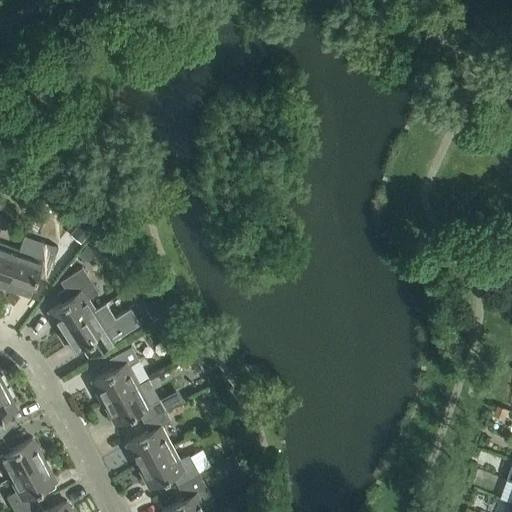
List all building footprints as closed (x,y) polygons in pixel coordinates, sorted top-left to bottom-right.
[(0,180),(0,181),(0,192),(9,195),(12,184),(0,180)] [(84,218),(71,234),(81,243),(94,227),(84,218)] [(0,285),(6,288),(19,249),(0,242),(0,285)] [(19,249),(6,288),(28,296),(37,271),(48,275),(56,251),(36,244),(33,254),(19,249)] [(87,245),(79,255),(88,262),(96,252),(87,245)] [(61,303),(48,311),(61,332),(62,332),(96,310),(89,299),(98,293),(89,279),(82,267),(60,282),(64,289),(57,293),(56,294),(61,303)] [(160,297),(145,307),(152,319),(167,309),(160,297)] [(61,332),(74,352),(91,341),(98,351),(124,334),(140,323),(130,308),(115,318),(105,303),(96,310),(62,332),(61,332)] [(174,320),(159,328),(168,344),(183,337),(174,320)] [(91,381),(103,403),(139,383),(148,378),(131,347),(108,359),(114,369),(91,381)] [(137,412),(143,422),(165,410),(159,400),(150,404),(139,383),(103,403),(114,424),(137,412)] [(17,408),(5,387),(0,390),(0,430),(6,428),(1,417),(17,408)] [(497,404),(494,413),(504,417),(508,408),(497,404)] [(125,445),(137,466),(173,447),(162,426),(171,421),(165,410),(143,422),(148,432),(125,445)] [(0,462),(9,479),(44,460),(33,438),(10,451),(4,440),(0,442),(0,462)] [(239,438),(230,442),(236,453),(244,448),(239,438)] [(171,475),(177,486),(177,485),(199,474),(189,455),(180,459),(173,447),(137,466),(148,488),(171,475)] [(6,496),(14,511),(23,511),(39,504),(33,493),(56,481),(44,460),(9,479),(15,492),(6,496)] [(211,495),(199,474),(177,485),(177,486),(184,499),(161,511),(207,511),(201,500),(211,495)] [(72,511),(67,502),(47,511),(43,511),(39,504),(23,511),(72,511)]
